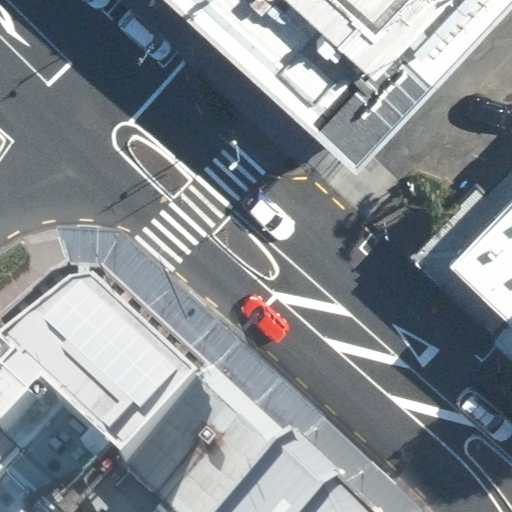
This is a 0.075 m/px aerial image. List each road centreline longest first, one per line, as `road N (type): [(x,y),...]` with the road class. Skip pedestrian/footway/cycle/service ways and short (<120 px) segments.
road 1 (primary): [(467,511),(437,473),(71,135)]
road 2 (primary): [(134,72),(230,168),(343,258),(511,429)]
road 3 (primary): [(13,0),(134,72)]
